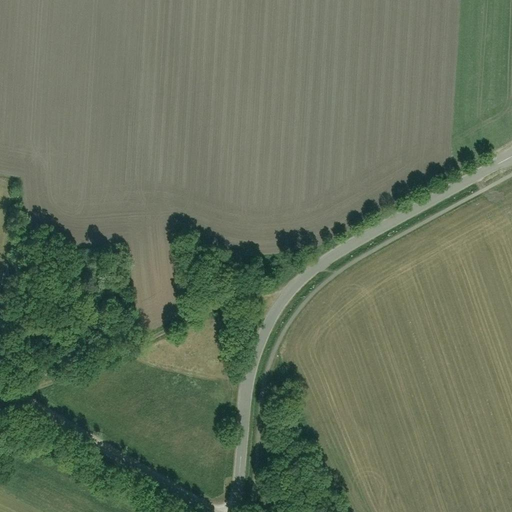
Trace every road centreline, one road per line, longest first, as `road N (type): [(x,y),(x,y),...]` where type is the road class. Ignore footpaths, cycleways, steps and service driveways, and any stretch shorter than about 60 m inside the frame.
road 1 (tertiary): [(511,158),(342,249),(282,299),(250,375),(236,511)]
road 2 (residential): [(0,392),(210,511)]
